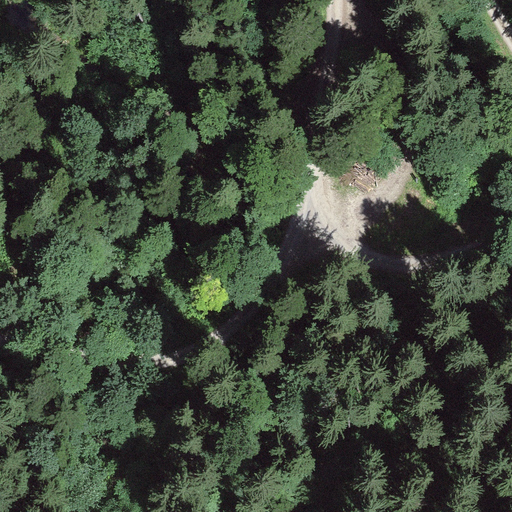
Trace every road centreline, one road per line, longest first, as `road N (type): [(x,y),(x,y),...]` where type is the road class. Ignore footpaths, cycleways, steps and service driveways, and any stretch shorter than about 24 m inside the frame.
road 1 (track): [(342,0),(315,240),(239,329),(158,366),(0,343)]
road 2 (track): [(315,240),(394,272),(495,247),(511,234)]
